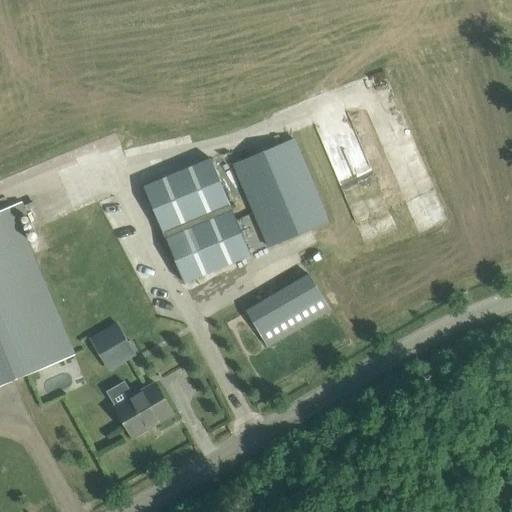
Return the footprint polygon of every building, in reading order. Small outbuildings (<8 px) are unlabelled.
[(0,128),(0,190),(99,149),(77,97),(0,128)] [(235,163),(270,246),(329,222),(294,138),(235,163)] [(211,158),(145,185),(185,283),(252,255),(211,158)] [(0,211),(0,384),(75,353),(13,206),(0,211)] [(247,310),(269,346),(331,309),(308,272),(247,310)] [(118,322),(104,330),(116,351),(130,343),(118,322)] [(174,413),(164,396),(156,382),(116,406),(133,437),(150,427),(149,426),(155,422),(156,423),(174,413)]
